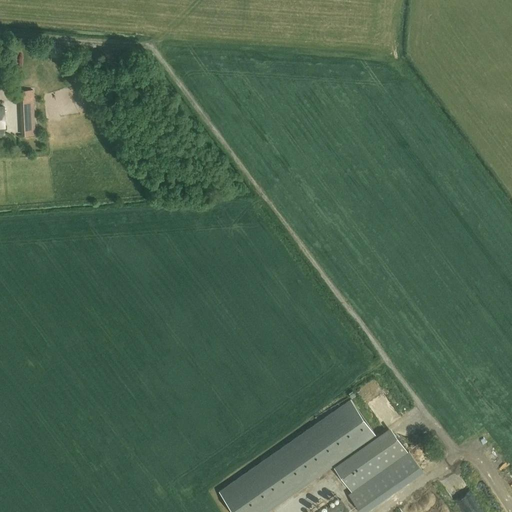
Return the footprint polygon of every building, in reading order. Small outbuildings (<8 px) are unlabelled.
[(33,90),(22,91),(24,135),(35,134),(33,90)] [(380,385),(367,391),(374,410),(388,404),(380,385)] [(351,399),(219,491),(233,511),(266,511),(376,435),(351,399)] [(363,511),(422,471),(409,451),(408,452),(396,435),(339,474),(351,491),(348,494),(361,511),(363,511)] [(326,490),(331,500),(339,496),(334,487),(326,490)] [(349,511),(341,499),(321,511),(349,511)]
